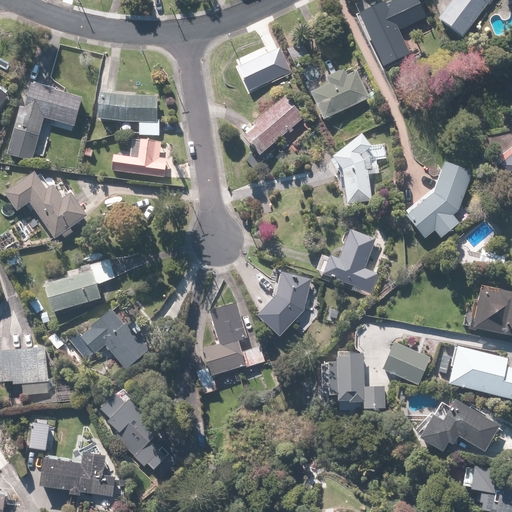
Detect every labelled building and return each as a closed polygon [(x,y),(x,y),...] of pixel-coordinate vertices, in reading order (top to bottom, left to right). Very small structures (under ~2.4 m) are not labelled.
[(399,29),(425,17),(417,0),(398,0),(362,16),(384,65),(410,53),(399,29)] [(490,0),(456,0),(441,19),(463,36),(490,0)] [(302,43),(291,50),(301,67),(312,60),(302,43)] [(313,94),(325,120),(370,98),(358,72),(313,94)] [(85,95),(34,82),(27,108),(21,107),(9,155),(34,161),(45,118),(76,126),(85,95)] [(0,86),(0,111),(12,95),(0,86)] [(140,136),(160,137),(161,96),(101,93),(100,120),(141,122),(140,136)] [(244,135),(262,155),(305,117),(287,97),(244,135)] [(335,157),(345,169),(350,204),(372,201),(368,169),(373,169),(370,149),(374,146),(363,134),(335,157)] [(113,155),(111,171),(164,177),(167,159),(160,158),(162,143),(142,140),(140,159),(113,155)] [(261,163),(253,154),(246,161),(253,169),(261,163)] [(511,156),(502,165),(509,174),(511,174),(511,156)] [(446,163),(435,194),(408,216),(426,238),(459,211),(473,172),(446,163)] [(32,202),(57,238),(90,216),(74,192),(65,198),(57,186),(49,191),(37,173),(7,193),(19,211),(32,202)] [(22,240),(14,227),(0,235),(8,249),(22,240)] [(333,256),(326,274),(371,292),(378,275),(365,269),(376,240),(352,230),(340,259),(333,256)] [(507,256),(483,249),(479,261),(503,269),(507,256)] [(46,285),(54,312),(103,297),(98,283),(116,278),(111,259),(69,271),(71,278),(46,285)] [(261,315),(282,334),(305,309),(312,280),(284,274),(280,294),(261,315)] [(482,291),(475,327),(511,334),(511,293),(502,291),(501,295),(482,291)] [(40,299),(31,303),(36,315),(46,310),(40,299)] [(206,350),(214,376),(247,365),(239,340),(248,337),(238,303),(212,311),(222,344),(206,350)] [(149,352),(115,309),(82,334),(96,352),(107,344),(128,370),(149,352)] [(48,311),(38,316),(43,326),(53,321),(48,311)] [(59,333),(50,338),(58,350),(66,344),(59,333)] [(398,342),(385,369),(418,385),(431,358),(398,342)] [(460,346),(451,383),(511,399),(511,367),(508,366),(510,359),(460,346)] [(47,347),(1,351),(1,354),(0,353),(0,375),(3,376),(3,382),(16,381),(17,384),(50,382),(47,347)] [(365,387),(364,354),(353,354),(353,357),(340,358),(341,362),(325,363),(326,395),(342,395),(342,400),(352,400),(352,403),(365,402),(365,408),(385,407),(385,386),(365,387)] [(119,389),(100,408),(111,419),(106,424),(155,471),(169,458),(153,442),(163,431),(119,389)] [(502,425),(459,400),(446,421),(436,415),(423,437),(445,450),(450,441),(454,444),(460,435),(486,451),(502,425)] [(47,459),(43,485),(115,496),(118,477),(104,475),(107,457),(86,454),(85,464),(47,459)] [(511,511),(511,472),(476,465),(472,487),(485,490),(481,508),(492,510),(491,511),(511,511)] [(316,473),(306,468),(298,484),(307,489),(316,473)] [(6,511),(9,495),(0,493),(0,511),(6,511)]
